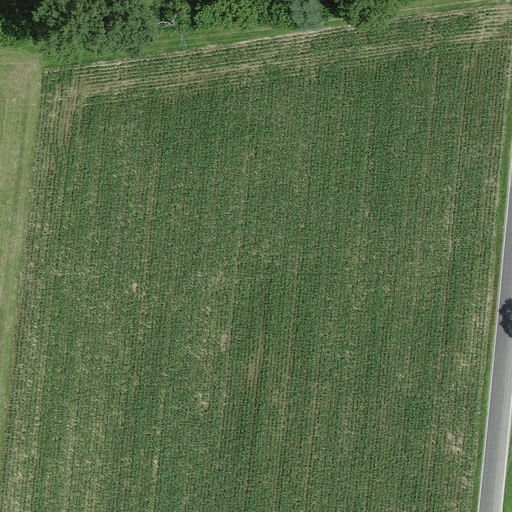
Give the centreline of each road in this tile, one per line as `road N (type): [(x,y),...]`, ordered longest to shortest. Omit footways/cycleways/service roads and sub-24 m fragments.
road 1 (unclassified): [(511,269),(487,511)]
road 2 (track): [(216,32),(454,0)]
